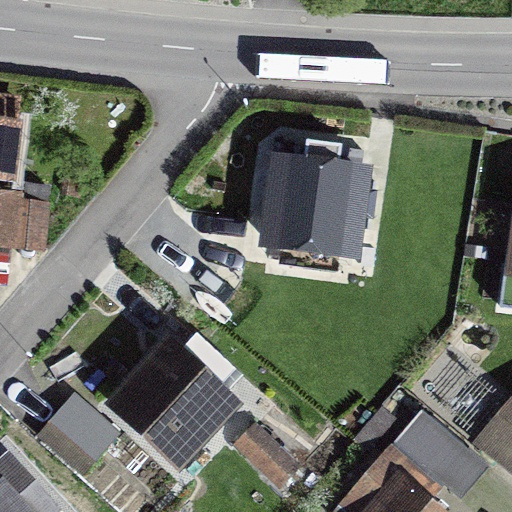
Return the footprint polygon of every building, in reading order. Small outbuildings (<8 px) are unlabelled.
[(15,131),(0,130),(0,179),(8,180),(15,131)] [(363,179),(279,168),(269,247),(353,258),(363,179)] [(393,339),(367,336),(363,379),(388,381),(393,339)] [(228,410),(153,343),(102,399),(177,466),(228,410)] [(511,405),(479,446),(511,472),(511,405)] [(100,453),(56,413),(33,438),(77,478),(100,453)] [(439,511),(480,463),(423,415),(341,511),(439,511)] [(303,476),(253,426),(234,445),(284,495),(303,476)] [(0,511),(27,511),(44,498),(7,454),(0,460),(0,511)]
